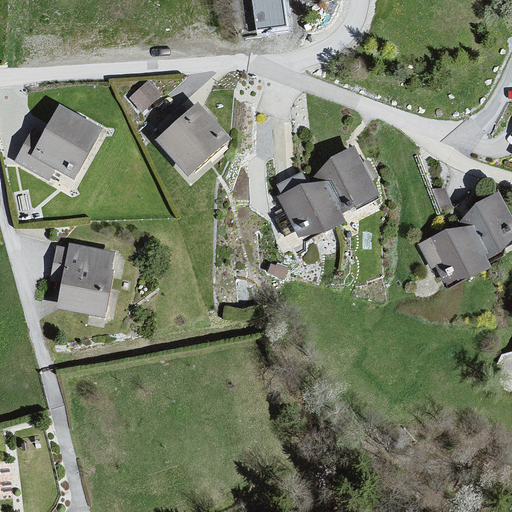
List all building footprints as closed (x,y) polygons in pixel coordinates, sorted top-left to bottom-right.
[(151,78),(132,92),(145,109),(164,95),(151,78)] [(112,137),(44,107),(11,170),(77,204),(112,137)] [(246,145),(205,109),(159,148),(204,190),(246,145)] [(368,152),(325,174),(357,199),(357,240),(393,213),(368,152)] [(339,188),(282,202),(296,255),(357,240),(339,188)] [(475,203),(455,227),(473,225),(490,253),(485,255),(488,260),(511,239),(511,215),(499,190),(475,203)] [(447,228),(418,244),(431,269),(435,266),(448,288),(491,266),(488,260),(485,255),(490,253),(473,225),(455,227),(447,228)] [(129,257),(71,251),(65,318),(121,327),(129,257)]
